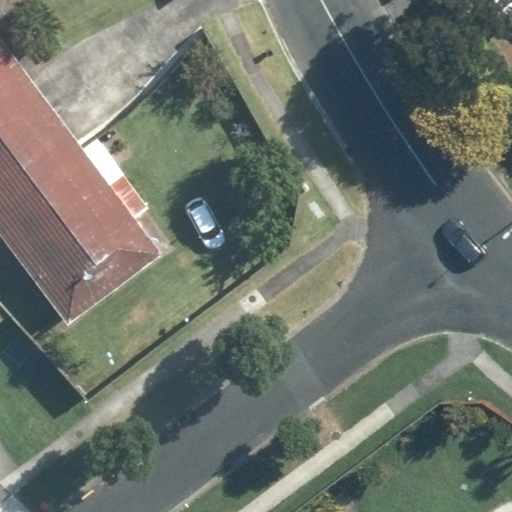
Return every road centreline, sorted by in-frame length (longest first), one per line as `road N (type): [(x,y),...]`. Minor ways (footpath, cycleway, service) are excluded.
road 1 (residential): [(467,242),(116,511)]
road 2 (residential): [(313,0),(352,76),(467,242)]
